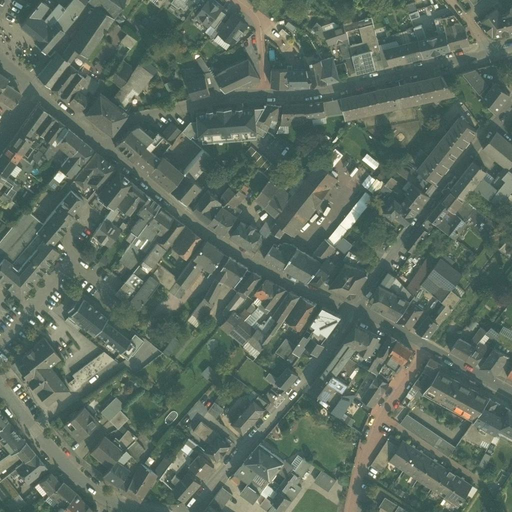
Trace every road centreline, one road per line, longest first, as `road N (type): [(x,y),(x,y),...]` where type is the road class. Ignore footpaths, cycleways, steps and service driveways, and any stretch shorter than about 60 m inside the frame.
road 1 (residential): [(105,147),(125,124),(148,115),(227,97),(314,95),(491,52)]
road 2 (residential): [(105,147),(230,248),(355,311)]
road 3 (residential): [(188,511),(355,311)]
road 4 (residential): [(355,311),(511,103)]
road 5 (residential): [(428,348),(374,429),(349,511)]
road 6 (residential): [(129,508),(70,470),(0,387)]
